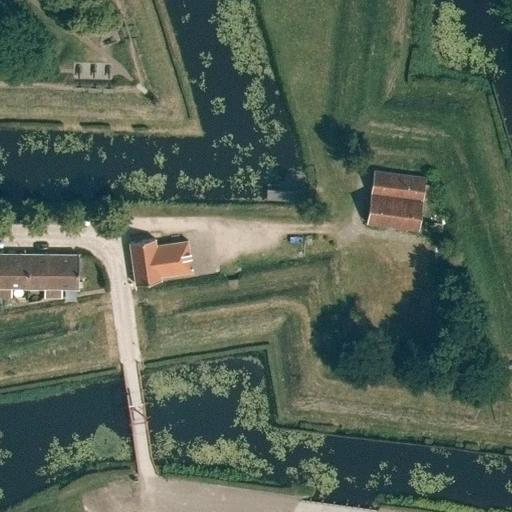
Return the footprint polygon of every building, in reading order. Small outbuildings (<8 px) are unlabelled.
[(151,98),(149,100),(154,104),(159,99),(153,95),(151,98)] [(374,171),(367,223),(418,230),(426,179),(374,171)] [(155,239),(130,243),(136,285),(161,282),(161,278),(192,273),(188,241),(156,246),(155,239)] [(3,254),(3,298),(12,298),(12,288),(28,289),(28,254),(3,254)] [(45,289),(44,298),(53,298),(53,255),(28,254),(28,289),(45,289)] [(53,255),(53,298),(62,298),(62,289),(79,289),(79,255),(53,255)]
